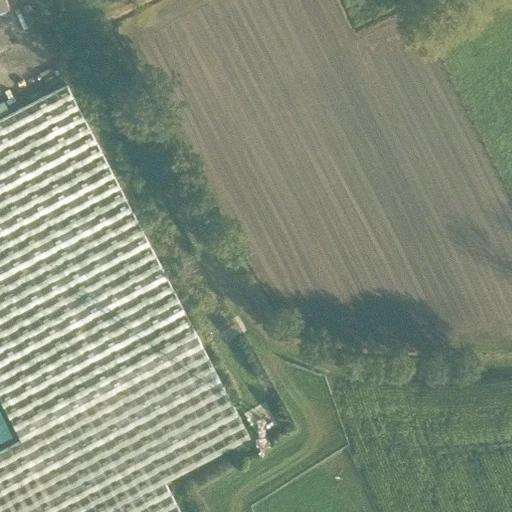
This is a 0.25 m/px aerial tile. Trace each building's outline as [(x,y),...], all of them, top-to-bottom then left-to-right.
[(6,0),(0,0),(0,8),(9,6),(6,0)] [(134,19),(118,27),(126,43),(143,35),(134,19)] [(74,84),(0,117),(0,260),(10,263),(17,276),(23,277),(21,260),(39,252),(66,239),(56,234),(68,212),(76,216),(91,209),(92,212),(109,210),(107,217),(118,220),(119,229),(131,224),(133,238),(135,237),(148,244),(74,84)] [(0,449),(0,511),(181,511),(166,477),(247,440),(154,231),(157,281),(151,282),(159,290),(163,355),(147,362),(148,377),(136,377),(129,361),(110,369),(111,375),(98,361),(87,366),(93,378),(85,381),(86,392),(60,394),(62,435),(34,405),(13,406),(1,380),(0,380),(0,393),(21,440),(0,449)] [(0,440),(11,434),(0,413),(0,440)]
